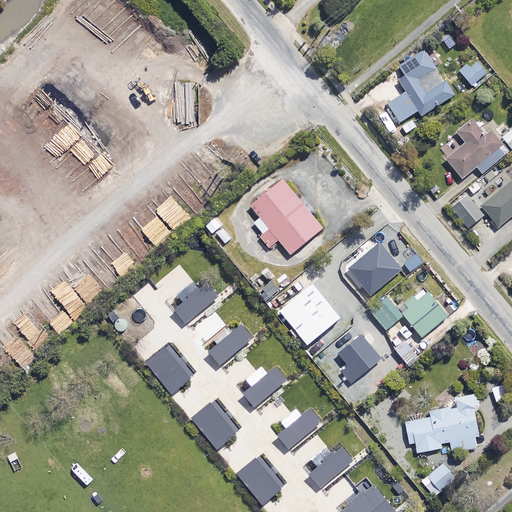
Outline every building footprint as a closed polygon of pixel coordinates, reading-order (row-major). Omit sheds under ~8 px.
[(443,79),(440,80),(436,73),(438,72),(426,51),(398,68),(404,78),(399,81),(406,93),(386,106),(397,125),(417,112),(420,117),(454,97),(443,79)] [(486,74),(476,62),(462,74),(472,86),(486,74)] [(484,136),(472,121),(454,135),(463,145),(445,160),(462,180),(476,168),(482,174),(509,152),(491,130),(484,136)] [(511,129),(502,138),(511,150),(511,129)] [(223,188),(213,176),(200,188),(211,199),(223,188)] [(323,229),(282,181),(252,206),(261,217),(251,225),(270,248),(278,241),(291,256),(323,229)] [(511,181),(480,207),(498,228),(511,216),(511,181)] [(482,216),(466,197),(452,210),(468,229),(482,216)] [(221,227),(215,219),(205,227),(212,234),(221,227)] [(232,239),(222,228),(215,233),(225,245),(232,239)] [(401,270),(378,243),(348,268),(371,296),(401,270)] [(173,310),(186,324),(218,296),(207,283),(200,289),(197,287),(186,296),(188,298),(173,310)] [(280,311),(308,345),(340,319),(312,285),(280,311)] [(447,318),(423,289),(398,309),(421,338),(447,318)] [(403,316),(388,298),(370,313),(385,331),(403,316)] [(208,352),(220,366),(253,339),(241,325),(232,332),(226,325),(209,339),(216,346),(208,352)] [(361,344),(357,339),(338,354),(346,364),(340,369),(356,389),(371,377),(367,371),(387,354),(372,335),(361,344)] [(172,395),(190,379),(162,347),(144,363),(172,395)] [(243,393),(255,407),(288,380),(276,366),(267,373),(261,366),(244,379),(251,387),(243,393)] [(430,416),(404,420),(408,444),(416,443),(418,453),(443,449),(442,445),(450,443),(452,453),(481,448),(472,396),(456,399),(458,408),(448,409),(447,406),(429,410),(430,416)] [(218,450),(236,434),(208,402),(190,418),(218,450)] [(279,435),(290,449),(323,422),(311,408),(302,415),(296,408),(280,422),(286,429),(279,435)] [(412,462),(401,446),(391,453),(403,469),(412,462)] [(309,474),(321,488),(354,460),(343,447),(335,454),(333,451),(322,460),(323,462),(309,474)] [(263,506),(282,490),(254,458),(235,474),(263,506)] [(457,479),(444,463),(428,476),(431,481),(425,486),(434,497),(457,479)] [(396,511),(375,486),(366,493),(363,490),(346,504),(349,507),(343,511),(396,511)]
